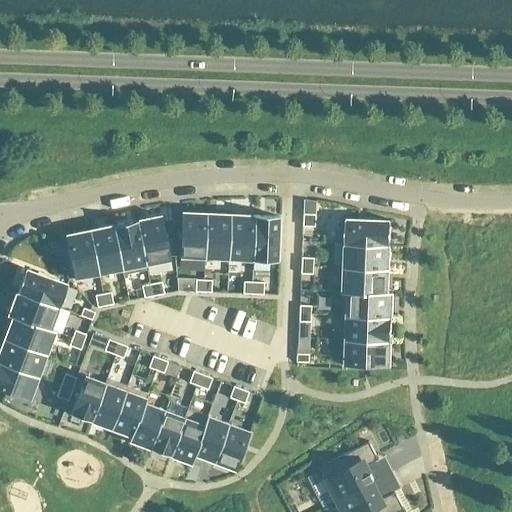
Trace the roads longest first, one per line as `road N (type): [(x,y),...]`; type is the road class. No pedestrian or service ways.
road 1 (residential): [(0,212),(263,174),(419,198),(511,202)]
road 2 (secondary): [(511,74),(0,56)]
road 3 (secondary): [(0,81),(511,99)]
